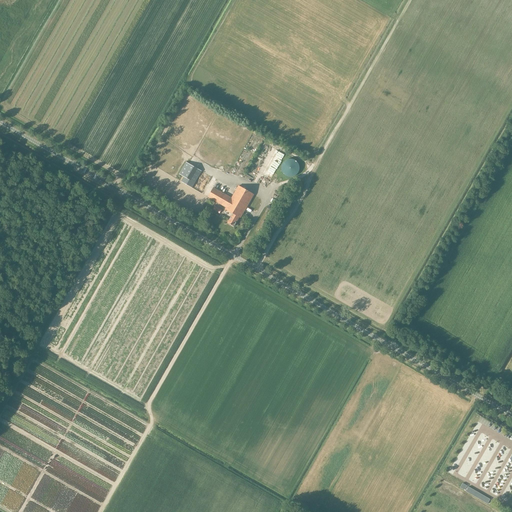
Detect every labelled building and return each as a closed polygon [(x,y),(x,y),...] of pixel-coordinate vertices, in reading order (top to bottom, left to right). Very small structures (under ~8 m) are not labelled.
[(358,8),(378,19),(380,15),(361,4),(358,8)] [(347,15),(370,27),(372,24),(346,10),(345,12),(347,13),(347,15)] [(365,19),(375,24),(377,20),(367,15),(365,19)] [(370,33),(358,27),(356,30),(368,36),(370,33)] [(353,44),(351,47),(358,53),(361,50),(353,44)] [(349,68),(351,66),(345,60),(342,63),(349,68)] [(164,138),(161,145),(175,152),(177,149),(167,144),(168,140),(164,138)] [(266,186),(284,153),(263,142),(252,162),(260,167),(253,179),(266,186)] [(300,169),(300,168),(299,167),(299,166),(299,165),(298,164),(298,163),(297,162),(296,161),(295,160),(294,160),(293,160),(292,159),(291,159),(290,159),(289,159),(288,160),(287,160),(286,160),(286,161),(285,161),(284,162),(283,163),(283,164),(282,165),(282,166),(282,167),(281,168),(281,169),(282,169),(282,170),(282,171),(282,172),(283,173),(284,174),(284,175),(285,175),(286,176),(287,177),(288,177),(289,177),(290,177),(291,177),(292,177),(293,177),(294,177),(295,176),(296,176),(296,175),(297,175),(298,174),(298,173),(299,173),(299,172),(299,171),(299,170),(300,169)] [(192,188),(201,171),(190,165),(183,177),(184,177),(181,182),(192,188)] [(241,218),(254,194),(238,186),(231,198),(213,188),(208,198),(226,208),(225,209),(234,214),(233,216),(232,215),(228,223),(234,227),(238,219),(239,217),(241,218)]
